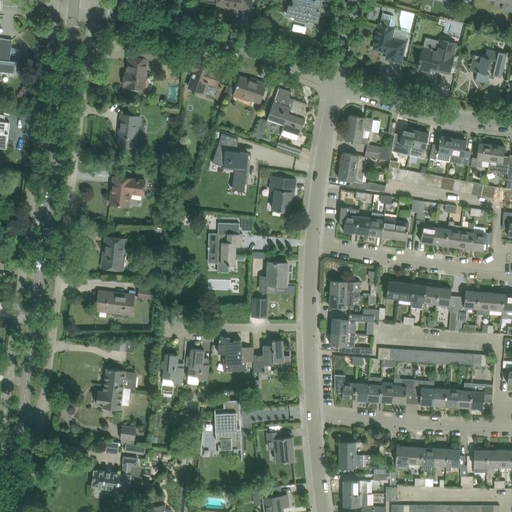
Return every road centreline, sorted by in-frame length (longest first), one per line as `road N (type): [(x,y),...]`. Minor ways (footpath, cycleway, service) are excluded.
road 1 (unclassified): [(15,413),(39,403),(93,10)]
road 2 (tertiary): [(15,413),(73,7)]
road 3 (unclassified): [(336,85),(93,10)]
road 4 (unclassified): [(511,266),(310,241)]
road 5 (unclassified): [(511,421),(311,412)]
road 6 (unclassified): [(511,126),(336,85)]
road 7 (unclassified): [(310,241),(336,85)]
road 8 (unclassified): [(167,329),(307,327)]
